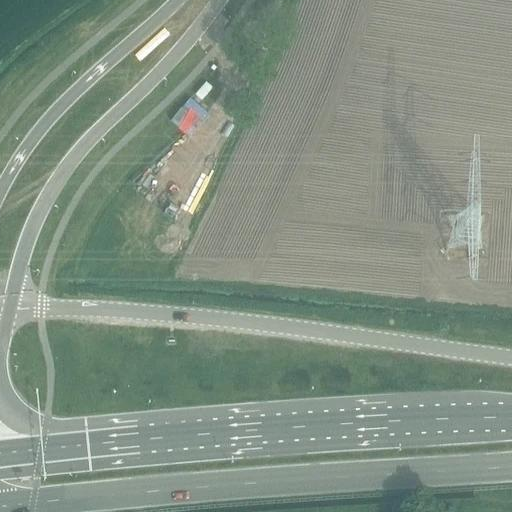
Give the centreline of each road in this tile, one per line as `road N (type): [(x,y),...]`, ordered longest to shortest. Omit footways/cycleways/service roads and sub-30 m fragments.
road 1 (primary): [(0,508),(511,468)]
road 2 (primary): [(511,418),(0,455)]
road 3 (unclassified): [(41,309),(202,319),(511,358)]
road 4 (tertiary): [(9,311),(43,201),(221,0)]
road 5 (tertiary): [(178,0),(64,105),(0,194)]
